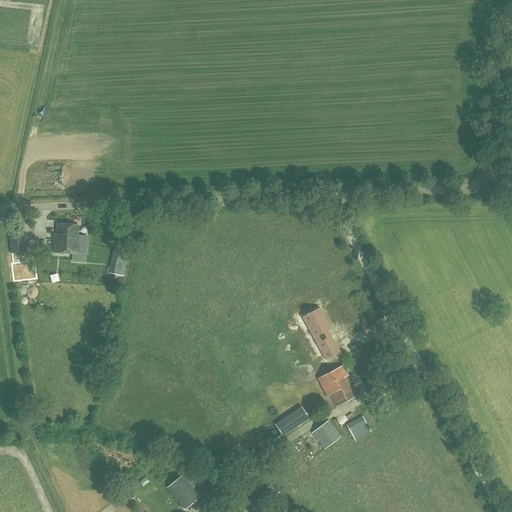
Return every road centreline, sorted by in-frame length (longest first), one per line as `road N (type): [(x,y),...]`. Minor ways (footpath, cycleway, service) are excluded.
road 1 (unclassified): [(0,210),(329,195)]
road 2 (unclassified): [(208,511),(272,454),(419,368)]
road 3 (unclassified): [(419,368),(329,195)]
road 4 (unclassified): [(329,195),(493,186)]
road 5 (unclassified): [(497,511),(419,368)]
road 6 (unclassified): [(493,186),(493,80),(511,27)]
